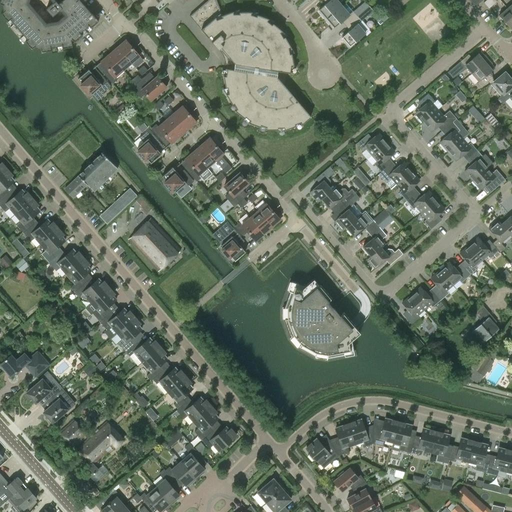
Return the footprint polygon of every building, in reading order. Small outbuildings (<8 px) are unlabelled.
[(0,0),(0,3),(2,4),(3,12),(1,13),(8,21),(31,49),(33,47),(41,50),(41,52),(72,46),(72,44),(91,28),(98,21),(92,14),(79,0),(62,0),(58,4),(56,1),(46,9),(40,2),(42,0),(0,0)] [(218,50),(221,47),(235,64),(235,70),(225,68),(224,76),(223,76),(226,94),(235,110),(234,110),(248,122),(248,123),(265,129),(265,130),(283,129),(284,130),(301,124),(301,125),(310,117),(276,77),(277,71),(291,73),(293,66),(290,48),(291,48),(282,32),(282,31),(268,20),(268,19),(251,13),(251,12),(233,12),(233,11),(222,15),(216,0),(208,0),(189,16),(218,50)] [(326,0),(328,2),(318,10),(321,13),(320,14),(325,20),(341,6),(336,0),(326,0)] [(495,0),(486,0),(483,3),(488,9),(496,2),(495,1),(495,0)] [(343,20),(347,25),(357,16),(353,12),(349,15),(341,6),(325,20),(330,26),(331,25),(334,28),(343,20)] [(510,29),(511,27),(511,15),(507,9),(498,16),(510,29)] [(368,30),(357,16),(347,25),(351,29),(341,37),(344,40),(343,41),(348,47),(368,30)] [(126,40),(117,47),(131,63),(140,56),(139,55),(141,54),(136,48),(134,50),(126,40)] [(109,54),(123,70),(131,63),(117,47),(109,54)] [(115,77),(123,70),(109,54),(101,62),(109,71),(104,74),(113,84),(117,80),(115,77)] [(464,65),(471,74),(485,62),(481,58),(480,57),(477,54),(472,59),(468,55),(459,62),(463,67),(464,65)] [(489,66),(485,62),(471,74),(478,82),(477,83),(480,88),(490,80),(486,76),(492,71),(489,67),(489,66)] [(141,75),(147,70),(143,66),(138,71),(141,75)] [(96,79),(89,70),(78,79),(82,84),(80,85),(88,94),(89,92),(92,95),(98,89),(102,93),(111,86),(101,75),(96,79)] [(497,98),(502,103),(511,94),(511,80),(504,72),(492,82),(502,94),(497,98)] [(132,80),(135,85),(141,80),(137,75),(132,80)] [(143,78),(141,80),(135,85),(131,88),(140,98),(145,94),(150,101),(166,87),(168,85),(163,79),(161,81),(157,76),(148,84),(143,78)] [(457,76),(451,81),(456,86),(462,82),(457,76)] [(414,114),(422,123),(437,110),(432,104),(435,101),(428,93),(418,102),(422,107),(414,114)] [(511,107),(511,109),(511,110),(511,94),(502,103),(502,104),(509,97),(511,100),(511,107)] [(167,106),(173,101),(169,96),(164,101),(167,106)] [(159,101),(154,106),(158,111),(163,106),(159,101)] [(174,113),(188,129),(196,122),(188,113),(190,111),(185,105),(183,107),(182,106),(174,113)] [(473,105),(468,110),(479,123),(484,118),(473,105)] [(438,125),(443,130),(452,122),(456,119),(449,111),(443,116),(437,110),(422,123),(430,132),(438,125)] [(174,113),(166,120),(180,136),(188,129),(174,113)] [(490,113),(485,117),(494,128),(499,123),(490,113)] [(447,152),(462,139),(468,133),(456,119),(452,122),(443,130),(447,136),(445,137),(439,143),(447,152)] [(171,143),(180,136),(166,120),(158,127),(156,124),(151,129),(159,138),(163,134),(171,143)] [(146,159),(151,164),(161,154),(153,145),(159,141),(149,130),(140,137),(144,142),(137,148),(139,150),(137,152),(145,160),(146,159)] [(507,131),(503,135),(507,140),(511,136),(507,131)] [(366,149),(371,155),(386,142),(378,133),(370,140),(366,135),(356,143),(363,151),(366,149)] [(201,145),(215,161),(223,154),(222,153),(224,151),(219,146),(218,147),(209,138),(201,145)] [(467,145),(462,139),(447,152),(455,161),(463,154),(467,159),(477,151),(470,143),(467,145)] [(373,164),(381,172),(391,164),(386,158),(394,152),(386,142),(371,155),(376,161),(373,164)] [(201,145),(193,152),(207,168),(215,161),(201,145)] [(464,171),(472,180),(487,167),(491,164),(484,155),(482,157),(477,151),(467,159),(472,164),(464,171)] [(207,168),(193,152),(185,159),(192,168),(188,172),(196,182),(201,178),(198,175),(207,168)] [(102,153),(65,189),(73,198),(85,187),(88,189),(90,187),(94,192),(118,169),(102,153)] [(391,164),(381,172),(378,174),(390,189),(396,184),(411,171),(403,162),(395,169),(391,164)] [(225,173),(231,168),(227,164),(221,169),(225,173)] [(188,186),(193,181),(185,172),(180,176),(172,167),(162,177),(166,181),(164,183),(171,191),(173,190),(175,192),(186,183),(188,186)] [(317,202),(321,199),(331,190),(328,186),(330,184),(330,181),(327,178),(334,172),(329,167),(315,179),(319,184),(309,192),(317,202)] [(491,173),(487,167),(472,180),(479,190),(485,185),(490,192),(493,189),(504,180),(496,169),(491,173)] [(0,201),(9,193),(5,189),(14,181),(10,177),(12,175),(7,169),(0,175),(0,201)] [(399,193),(406,201),(415,193),(411,187),(419,180),(411,171),(396,184),(401,190),(399,193)] [(233,207),(237,204),(243,199),(245,197),(239,191),(248,183),(245,179),(247,177),(242,172),(240,173),(239,173),(224,186),(229,193),(225,197),(233,207)] [(225,177),(221,173),(215,178),(219,182),(225,177)] [(108,206),(113,211),(133,191),(129,186),(108,206)] [(339,199),(343,204),(349,200),(353,197),(348,191),(347,192),(345,189),(341,189),(339,191),(335,186),(331,190),(321,199),(329,208),(339,199)] [(9,193),(0,201),(0,206),(5,212),(9,208),(15,214),(32,199),(27,193),(25,195),(22,190),(13,198),(9,193)] [(415,207),(421,213),(436,200),(428,191),(420,198),(415,193),(406,201),(413,209),(415,207)] [(251,203),(257,198),(253,194),(247,199),(251,203)] [(141,196),(136,200),(147,213),(152,208),(141,196)] [(16,224),(23,233),(35,223),(31,219),(40,211),(36,206),(38,205),(32,199),(15,214),(20,221),(16,224)] [(247,203),(243,199),(237,204),(241,208),(247,203)] [(361,214),(349,200),(343,204),(340,207),(344,212),(334,221),(342,231),(346,228),(361,214)] [(444,209),(436,200),(421,213),(426,219),(423,221),(430,230),(440,221),(435,216),(444,209)] [(258,211),(271,227),(280,220),(272,210),(273,209),(269,203),(267,205),(266,204),(258,211)] [(99,215),(103,220),(110,214),(105,209),(99,215)] [(258,211),(250,218),(263,234),(271,227),(258,211)] [(364,228),(368,233),(377,225),(365,211),(361,214),(346,228),(354,237),(364,228)] [(511,218),(510,216),(501,224),(509,235),(511,238),(511,218)] [(151,218),(128,240),(158,272),(181,250),(151,218)] [(263,234),(250,218),(241,225),(239,222),(235,226),(243,236),(247,232),(255,241),(263,234)] [(35,237),(41,244),(58,228),(53,222),(51,224),(47,220),(38,227),(35,223),(23,233),(31,241),(35,237)] [(497,239),(492,243),(498,251),(500,253),(505,248),(500,242),(509,235),(501,224),(497,220),(488,229),(497,239)] [(227,221),(212,235),(219,243),(221,245),(223,248),(221,249),(228,258),(230,256),(234,261),(245,252),(240,246),(237,243),(242,239),(227,221)] [(362,247),(370,256),(381,248),(385,244),(381,240),(386,235),(377,225),(368,233),(372,238),(362,247)] [(45,258),(49,262),(60,253),(56,248),(65,240),(61,236),(63,234),(58,228),(41,244),(49,254),(45,258)] [(477,238),(468,245),(481,261),(487,255),(490,258),(498,251),(492,243),(490,241),(484,246),(477,238)] [(461,266),(469,275),(477,268),(475,266),(481,261),(468,245),(459,253),(466,261),(461,266)] [(381,248),(370,256),(366,259),(375,269),(385,260),(389,265),(402,254),(398,249),(393,253),(390,249),(387,249),(384,251),(381,248)] [(61,267),(66,273),(84,258),(78,252),(77,254),(73,249),(64,257),(60,253),(49,262),(56,271),(61,267)] [(70,287),(74,292),(85,282),(82,278),(91,270),(87,266),(89,264),(84,258),(66,273),(75,283),(70,287)] [(449,262),(439,270),(452,285),(459,280),(461,282),(469,275),(461,266),(455,270),(449,262)] [(505,269),(497,277),(501,281),(510,274),(505,269)] [(446,291),(452,285),(439,270),(430,278),(437,286),(432,291),(440,300),(448,293),(446,291)] [(83,293),(92,303),(109,288),(104,282),(102,283),(98,279),(89,287),(85,282),(74,292),(79,297),(83,293)] [(327,357),(327,358),(345,354),(344,354),(350,353),(348,343),(360,333),(354,326),(355,325),(354,324),(344,312),(340,316),(328,301),(332,298),(320,285),(320,286),(314,279),(302,289),(292,286),(291,291),(290,291),(284,308),(285,308),(285,319),(284,319),(291,337),(292,337),(299,346),(316,356),(316,355),(327,357)] [(420,287),(411,295),(424,310),(430,305),(432,307),(440,300),(432,291),(427,295),(420,287)] [(91,314),(93,313),(100,321),(111,312),(107,307),(112,303),(116,300),(112,295),(114,294),(109,288),(92,303),(86,308),(91,314)] [(417,315),(424,310),(411,295),(401,303),(408,311),(403,315),(411,325),(420,318),(417,315)] [(479,301),(471,309),(475,313),(483,305),(479,301)] [(111,312),(100,321),(107,330),(104,332),(110,339),(117,332),(135,317),(129,311),(128,313),(124,309),(120,312),(115,316),(111,312)] [(484,321),(473,331),(483,342),(498,329),(486,315),(482,319),(484,321)] [(117,332),(110,339),(115,345),(118,342),(125,351),(137,341),(133,337),(139,331),(142,329),(138,325),(140,323),(135,317),(117,332)] [(134,352),(143,362),(160,347),(155,341),(153,342),(149,338),(140,346),(137,341),(125,351),(130,356),(134,352)] [(151,381),(153,379),(162,371),(158,366),(167,359),(163,354),(165,353),(160,347),(143,362),(148,368),(143,372),(151,381)] [(467,376),(480,384),(494,361),(500,352),(493,347),(487,357),(486,357),(485,359),(479,356),(472,368),(467,376)] [(35,376),(49,364),(41,355),(32,363),(24,354),(16,361),(11,355),(0,364),(11,376),(25,364),(35,376)] [(159,381),(168,391),(186,376),(180,370),(179,372),(175,368),(166,375),(162,371),(153,379),(157,384),(159,381)] [(178,409),(187,401),(184,396),(193,388),(189,384),(191,382),(186,376),(168,391),(177,402),(174,404),(178,409)] [(44,395),(48,400),(60,390),(52,382),(48,386),(42,379),(26,393),(27,393),(25,395),(30,400),(32,399),(35,403),(44,395)] [(67,399),(60,390),(48,400),(52,404),(43,412),(47,416),(45,418),(50,424),(52,422),(52,423),(68,409),(62,402),(67,399)] [(191,405),(187,401),(178,409),(176,410),(183,419),(188,415),(193,421),(211,406),(206,400),(204,402),(200,397),(191,405)] [(194,431),(202,440),(213,430),(209,426),(218,418),(214,414),(216,412),(211,406),(193,421),(199,427),(194,431)] [(382,430),(373,428),(373,443),(383,446),(385,440),(393,442),(398,422),(385,418),(382,430)] [(87,433),(74,419),(60,432),(73,446),(87,433)] [(373,443),(373,428),(365,430),(361,419),(348,424),(355,443),(363,441),(365,446),(373,443)] [(107,421),(78,447),(90,461),(82,468),(90,476),(98,469),(93,464),(113,447),(114,448),(123,439),(107,421)] [(399,450),(410,453),(414,438),(408,437),(411,425),(398,422),(393,442),(401,444),(399,450)] [(339,439),(330,442),(338,456),(349,452),(347,446),(355,443),(348,424),(335,428),(339,439)] [(213,430),(202,440),(209,448),(213,444),(219,451),(224,447),(225,449),(232,444),(230,442),(235,437),(234,437),(236,435),(231,429),(229,430),(226,427),(217,435),(213,430)] [(431,452),(436,432),(423,428),(420,440),(414,438),(410,453),(420,455),(422,454),(423,450),(431,452)] [(449,460),(452,448),(446,446),(449,435),(436,432),(431,452),(443,455),(443,458),(449,460)] [(458,449),(452,448),(449,460),(455,462),(456,458),(469,462),(474,441),(461,438),(458,449)] [(338,456),(330,442),(324,448),(316,439),(306,448),(310,453),(308,455),(314,461),(315,459),(323,468),(338,456)] [(487,445),(474,441),(469,462),(477,464),(475,470),(486,473),(490,458),(484,456),(487,445)] [(190,454),(181,461),(196,479),(201,474),(200,473),(204,469),(196,460),(201,456),(189,443),(184,447),(190,454)] [(499,469),(507,471),(511,451),(499,448),(496,459),(490,458),(486,473),(497,475),(499,469)] [(191,483),(196,479),(181,461),(172,469),(169,467),(165,470),(173,480),(177,476),(185,485),(190,481),(191,483)] [(354,488),(365,481),(360,475),(357,477),(349,468),(344,472),(343,470),(336,475),(338,477),(333,481),(342,491),(351,483),(354,488)] [(165,479),(156,487),(171,505),(176,500),(174,499),(179,495),(171,486),(175,482),(173,480),(165,470),(164,469),(159,473),(165,479)] [(13,493),(17,497),(27,488),(25,486),(22,489),(19,485),(22,483),(17,476),(7,485),(0,477),(0,504),(7,499),(13,493)] [(266,503),(284,487),(279,481),(277,483),(273,479),(263,487),(262,485),(256,490),(258,492),(257,492),(266,503)] [(368,487),(365,481),(354,488),(357,493),(347,498),(352,508),(370,498),(365,489),(368,487)] [(473,511),(493,511),(490,511),(487,507),(464,485),(455,494),(473,511)] [(144,493),(140,496),(142,499),(148,506),(152,502),(160,511),(164,507),(166,509),(171,505),(156,487),(146,495),(144,493)] [(289,493),(284,487),(266,503),(274,511),(286,511),(282,507),(291,499),(287,495),(289,493)] [(27,488),(17,497),(13,493),(7,499),(18,511),(19,511),(23,509),(36,498),(35,496),(36,495),(33,492),(32,493),(27,488)] [(100,510),(101,511),(115,511),(123,505),(117,497),(119,495),(115,490),(106,498),(109,503),(100,510)] [(142,499),(140,496),(137,493),(132,497),(137,503),(142,499)] [(375,508),(370,498),(352,508),(353,511),(381,511),(379,506),(375,508)]
